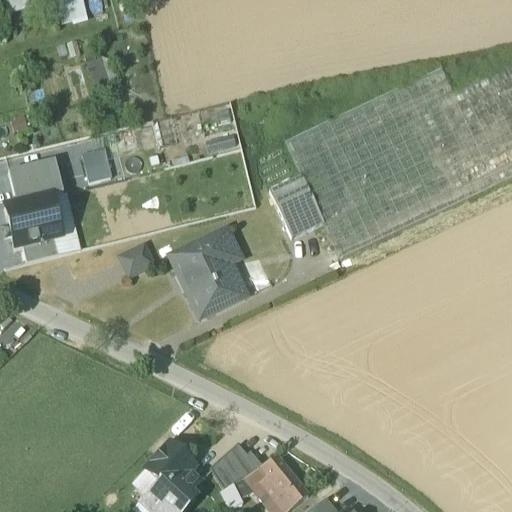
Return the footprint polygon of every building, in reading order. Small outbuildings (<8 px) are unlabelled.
[(5,0),(10,18),(44,9),(41,0),(5,0)] [(53,0),(62,29),(88,22),(82,0),(53,0)] [(99,54),(85,58),(97,96),(121,89),(113,64),(101,61),(99,54)] [(440,73),(283,146),(300,181),(322,228),(338,263),(511,181),(511,67),(451,96),(440,73)] [(87,186),(111,182),(105,152),(82,157),(87,186)] [(54,166),(8,177),(16,209),(50,201),(62,198),(54,166)] [(322,228),(300,181),(268,196),(290,242),(322,228)] [(50,201),(16,209),(4,212),(15,255),(22,253),(52,246),(61,243),(50,201)] [(226,234),(168,261),(176,278),(181,276),(189,293),(184,295),(198,324),(237,306),(218,266),(237,257),(226,234)] [(52,246),(22,253),(26,269),(56,262),(52,246)] [(143,251),(119,262),(128,281),(152,269),(143,251)] [(181,276),(176,278),(184,295),(189,293),(181,276)] [(193,470),(169,447),(144,474),(159,488),(144,503),(153,511),(185,511),(194,503),(189,498),(199,487),(188,476),(193,470)] [(237,449),(210,474),(222,493),(232,488),(243,482),(260,472),(262,471),(250,457),(246,460),(237,449)] [(289,511),(306,499),(277,462),(262,471),(260,472),(268,482),(260,488),(278,511),(289,511)] [(260,472),(243,482),(262,506),(258,509),(260,511),(261,511),(265,509),(266,511),(278,511),(260,488),(268,482),(260,472)] [(222,493),(220,495),(228,511),(243,511),(240,505),(244,503),(240,495),(236,497),(232,488),(222,493)] [(332,511),(324,502),(310,511),(332,511)]
